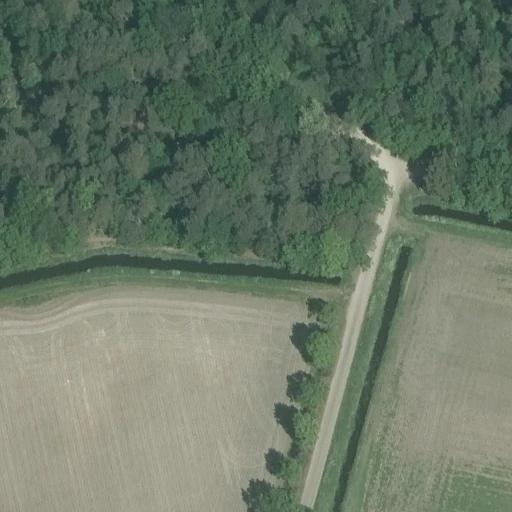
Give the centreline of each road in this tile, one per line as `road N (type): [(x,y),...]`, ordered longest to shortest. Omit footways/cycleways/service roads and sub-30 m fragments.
road 1 (track): [(393,198),(388,172),(103,0)]
road 2 (unclassified): [(300,511),(393,198)]
